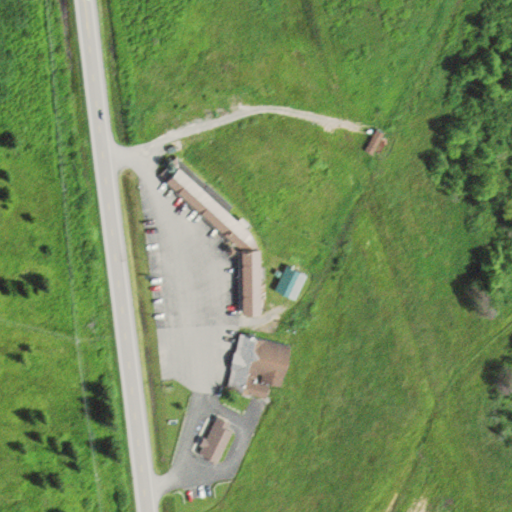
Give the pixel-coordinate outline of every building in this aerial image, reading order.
[(381,133),(373,130),(363,152),(371,156),(381,133)] [(235,247),(236,314),(255,313),(254,238),(169,167),(157,182),(235,247)] [(273,290),(293,300),(305,277),(285,267),(273,290)] [(288,346),(237,334),(224,389),(262,398),(265,383),(278,386),(288,346)] [(216,463),(230,423),(210,415),(195,456),(216,463)]
